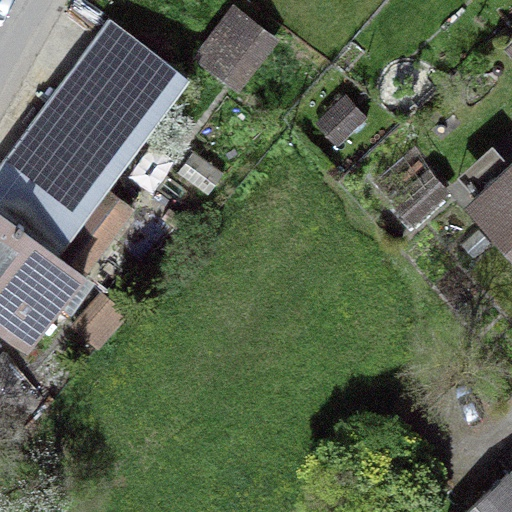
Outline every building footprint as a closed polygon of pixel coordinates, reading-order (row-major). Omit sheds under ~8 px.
[(281,37),(232,0),(193,52),(241,89),(281,37)] [(189,73),(109,13),(0,159),(0,327),(25,347),(87,265),(61,245),(189,73)] [(367,115),(344,91),(315,118),(338,142),(367,115)] [(223,171),(192,149),(178,170),(208,192),(223,171)] [(511,158),(469,199),(511,245),(511,158)] [(450,190),(427,166),(393,197),(417,222),(450,190)] [(135,205),(109,185),(64,245),(90,264),(135,205)] [(128,311),(101,288),(71,323),(98,346),(128,311)] [(511,511),(511,465),(457,511),(511,511)]
